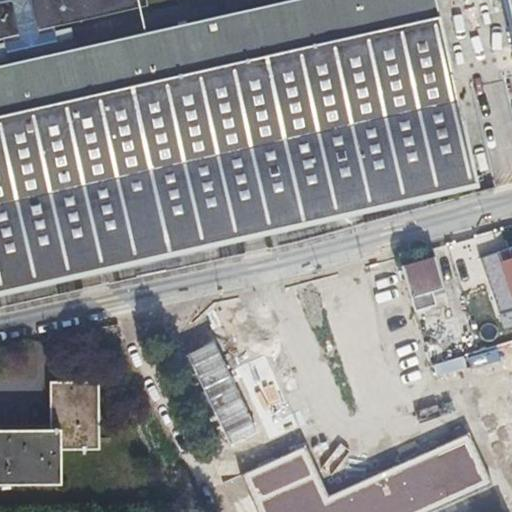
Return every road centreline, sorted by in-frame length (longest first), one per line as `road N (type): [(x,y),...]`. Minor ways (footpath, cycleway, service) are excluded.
road 1 (residential): [(0,330),(265,271),(511,201)]
road 2 (unknown): [(265,271),(272,323),(377,297),(392,306),(407,349)]
